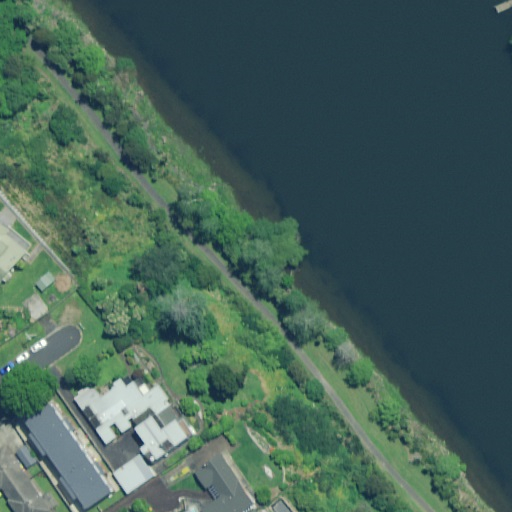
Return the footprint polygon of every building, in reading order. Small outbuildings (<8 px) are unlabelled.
[(0,290),(0,291),(31,253),(12,237),(17,231),(0,217),(0,290)] [(116,424),(123,434),(134,427),(130,421),(134,419),(136,421),(153,409),(136,384),(128,389),(122,380),(115,385),(116,387),(101,398),(92,385),(74,398),(106,446),(117,438),(110,428),(116,424)] [(198,435),(162,386),(146,398),(158,414),(137,429),(149,445),(142,450),(147,457),(154,452),(161,462),(198,435)] [(73,434),(77,431),(68,418),(64,421),(52,404),(25,421),(31,431),(28,433),(45,459),(49,456),(63,476),(60,478),(76,502),(80,500),(87,511),(114,493),(103,477),(107,474),(98,461),(93,465),(73,434)] [(50,510),(55,506),(46,493),(40,497),(5,447),(0,450),(0,491),(2,490),(9,500),(7,501),(14,511),(50,511),(51,511),(50,510)] [(26,448),(16,455),(27,470),(37,463),(26,448)] [(157,476),(142,454),(112,474),(127,496),(157,476)] [(216,473),(201,482),(207,491),(209,490),(217,502),(201,511),(249,511),(258,506),(225,456),(211,465),(216,473)]
